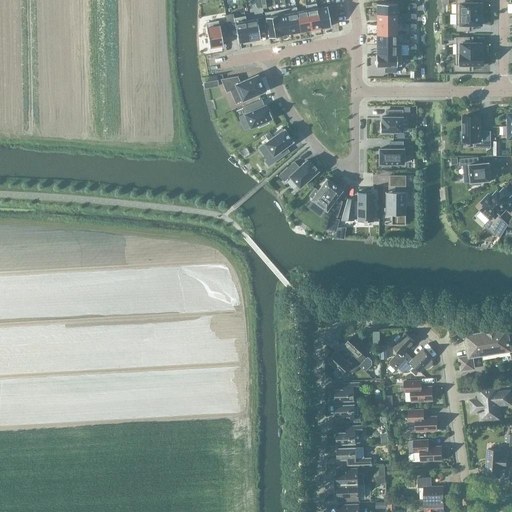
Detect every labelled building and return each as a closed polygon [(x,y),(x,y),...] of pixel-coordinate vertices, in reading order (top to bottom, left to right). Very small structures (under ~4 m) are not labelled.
[(456,0),(456,14),(481,14),(481,3),(470,3),(469,0),(456,0)] [(320,28),(316,8),(317,8),(316,3),(305,5),(306,10),(310,30),(320,28)] [(376,3),(376,14),(396,14),(396,3),(376,3)] [(316,8),(320,28),(323,27),(324,27),(330,26),(329,18),(335,17),(333,5),(317,8),(316,8)] [(300,32),(296,12),(297,12),(296,7),(295,7),(285,9),(290,33),(300,32)] [(290,33),(285,9),(275,10),(280,35),(290,33)] [(280,35),(275,10),(264,12),(265,17),(268,33),(269,37),(280,35)] [(310,30),(306,10),(297,12),(296,12),(300,32),(310,30)] [(396,24),(396,14),(376,14),(376,24),(396,24)] [(470,25),(481,25),(482,14),(481,14),(456,14),(456,31),(470,31),(470,25)] [(249,43),(245,21),(246,21),(245,16),(233,18),(234,23),(228,24),(230,36),(236,34),(237,38),(238,43),(243,42),(243,44),(249,43)] [(256,19),(246,21),(245,21),(249,43),(255,42),(255,40),(260,39),(259,34),(258,31),(264,30),(262,18),(256,19)] [(224,20),(205,23),(209,48),(223,45),(221,37),(227,36),(224,20)] [(396,34),(396,24),(376,24),(376,34),(396,34)] [(396,44),(396,34),(376,34),(376,45),(396,45),(396,44)] [(456,37),(456,54),(483,53),(483,45),(481,45),(481,43),(470,43),(470,37),(456,37)] [(401,44),(396,44),(396,45),(376,45),(376,54),(376,55),(401,55),(401,44)] [(484,65),(483,53),(456,54),(456,65),(454,65),(454,71),(470,71),(470,65),(484,65)] [(401,66),(401,55),(376,55),(376,54),(376,66),(384,66),(384,72),(396,72),(396,66),(401,66)] [(263,92),(264,91),(264,90),(263,90),(260,81),(259,80),(257,75),(257,74),(256,75),(239,82),(237,76),(221,79),(226,92),(236,88),(242,101),(263,91),(263,92)] [(261,100),(242,108),(245,113),(244,114),(250,128),(258,124),(259,126),(267,123),(266,121),(271,119),(272,118),(268,109),(267,109),(267,110),(265,105),(263,106),(261,100)] [(402,132),(402,110),(386,110),(386,117),(381,117),(381,122),(380,122),(380,132),(382,132),(382,134),(390,134),(390,132),(402,132)] [(466,116),(462,116),(462,131),(460,131),(460,140),(462,140),(462,141),(474,142),(474,148),(490,148),(490,132),(479,132),(479,116),(475,116),(475,114),(466,114),(466,116)] [(282,130),(281,128),(274,133),(275,135),(272,137),(268,140),(264,143),(272,155),(265,161),(268,166),(287,152),(283,148),(292,141),(292,142),(293,141),(289,137),(290,137),(284,128),(283,129),(282,130)] [(269,132),(264,135),(268,140),(272,137),(269,132)] [(402,149),(402,142),(389,142),(389,149),(380,149),(379,149),(379,150),(379,154),(379,156),(379,163),(379,164),(380,164),(381,164),(381,166),(389,166),(389,164),(403,164),(403,149),(402,149)] [(478,163),(478,157),(460,159),(461,165),(469,165),(471,183),(473,182),(473,185),(481,184),(481,182),(491,181),(489,162),(478,163)] [(294,162),(279,175),(284,181),(289,176),(299,187),(310,177),(311,179),(317,173),(316,172),(317,171),(318,170),(317,170),(311,163),(310,162),(309,163),(310,163),(309,163),(306,160),(298,167),(294,162)] [(385,213),(385,214),(391,214),(391,224),(405,225),(405,192),(394,192),(394,186),(405,186),(405,175),(389,175),(389,186),(391,186),(391,192),(385,192),(385,197),(385,208),(383,208),(383,213),(385,213)] [(325,180),(317,191),(314,189),(309,196),(312,198),(311,198),(310,199),(312,200),(325,210),(326,211),(327,210),(327,209),(336,216),(337,216),(341,202),(336,198),(341,191),(341,190),(340,189),(327,179),(326,178),(325,179),(325,180)] [(506,209),(504,207),(511,199),(511,198),(509,196),(510,194),(504,189),(499,194),(497,192),(492,197),(489,195),(482,202),(485,204),(480,209),(490,219),(484,225),(494,235),(503,221),(497,215),(499,213),(501,214),(506,209)] [(346,201),(340,222),(372,222),(372,194),(356,194),(356,201),(346,201)] [(335,232),(338,220),(329,217),(326,229),(335,232)] [(470,335),(468,336),(467,337),(467,339),(469,356),(460,358),(461,370),(474,368),(472,356),(510,350),(509,344),(510,344),(510,341),(509,336),(508,336),(507,329),(499,331),(498,325),(484,328),(484,333),(470,335)] [(390,360),(390,365),(391,365),(396,370),(398,368),(401,364),(409,355),(405,351),(415,341),(406,333),(402,337),(398,334),(394,339),(397,342),(393,346),(398,351),(394,357),(390,360)] [(354,335),(345,343),(355,353),(351,357),(360,366),(366,371),(372,365),(372,360),(368,357),(367,358),(362,353),(367,348),(354,335)] [(401,364),(398,368),(403,372),(407,372),(409,371),(414,365),(419,371),(423,367),(425,369),(429,368),(432,365),(433,361),(431,359),(432,357),(423,349),(414,359),(409,355),(401,364)] [(337,352),(329,361),(342,374),(348,368),(353,373),(360,366),(351,357),(347,362),(337,352)] [(401,371),(398,368),(396,370),(393,373),(396,376),(401,371)] [(419,387),(419,380),(404,380),(405,392),(411,392),(411,401),(433,400),(432,386),(419,387)] [(355,400),(354,388),(360,388),(360,382),(346,382),(346,388),(335,389),(336,400),(355,400)] [(480,421),(497,419),(496,405),(511,404),(510,390),(498,391),(498,386),(478,388),(479,399),(470,400),(471,413),(480,412),(480,421)] [(355,415),(355,404),(336,404),(336,416),(347,416),(347,422),(361,421),(361,415),(355,415)] [(416,431),(437,430),(437,416),(424,417),(424,409),(409,410),(410,422),(416,422),(416,431)] [(349,425),(349,431),(337,432),(337,443),(355,443),(356,444),(359,444),(363,431),(363,425),(349,425)] [(428,440),(414,440),(414,452),(421,452),(421,461),(442,460),(442,446),(429,446),(428,440)] [(338,459),(350,459),(350,465),(371,464),(371,458),(364,458),(364,447),(337,447),(338,459)] [(500,470),(500,466),(506,466),(508,448),(501,447),(500,450),(488,449),(486,470),(500,470)] [(358,473),(358,468),(337,469),(337,478),(334,479),(334,485),(358,484),(364,484),(364,473),(358,473)] [(431,477),(418,477),(418,487),(424,487),(425,500),(444,499),(444,498),(443,486),(432,486),(431,477)] [(359,500),(358,484),(334,485),(334,491),(338,491),(338,501),(359,500)] [(425,511),(437,511),(438,511),(444,511),(444,500),(444,499),(425,500),(425,511)]
